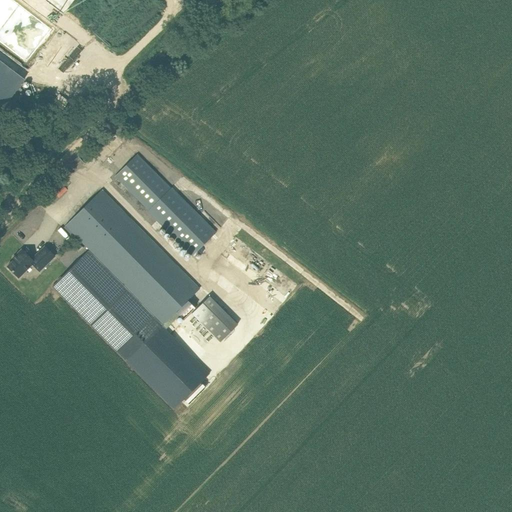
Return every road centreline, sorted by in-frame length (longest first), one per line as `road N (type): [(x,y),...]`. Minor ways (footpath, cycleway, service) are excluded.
road 1 (track): [(511,437),(104,118)]
road 2 (unclassified): [(0,222),(116,106)]
